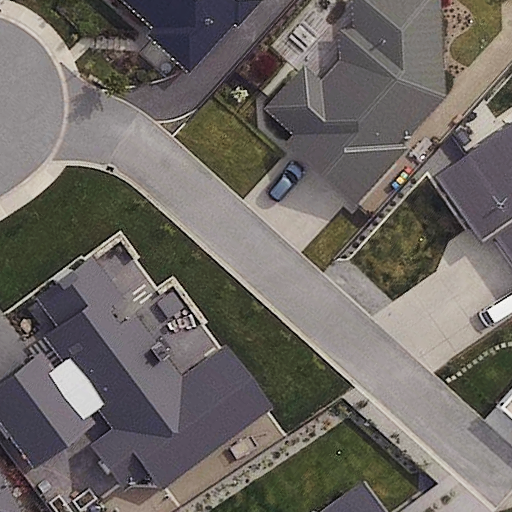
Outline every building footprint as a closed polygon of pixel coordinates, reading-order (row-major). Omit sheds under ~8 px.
[(114,0),(196,72),(259,0),(114,0)] [(445,101),(439,0),(353,0),(357,61),(329,93),(306,73),(261,125),(355,206),(445,101)] [(59,350),(0,392),(0,416),(39,471),(97,430),(146,497),(279,403),(225,329),(172,367),(93,255),(26,303),(59,350)] [(511,376),(483,412),(511,435),(511,376)] [(0,511),(13,511),(0,486),(0,511)]
